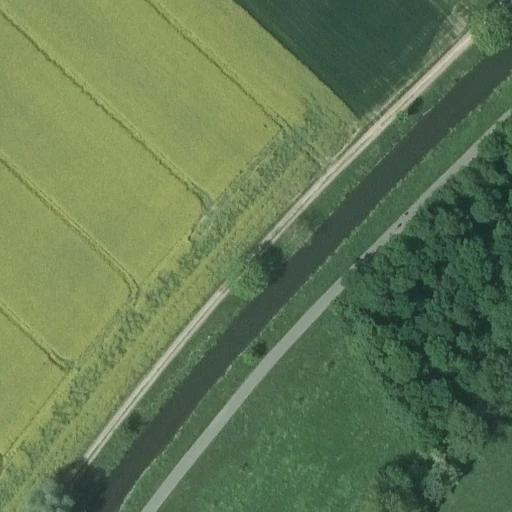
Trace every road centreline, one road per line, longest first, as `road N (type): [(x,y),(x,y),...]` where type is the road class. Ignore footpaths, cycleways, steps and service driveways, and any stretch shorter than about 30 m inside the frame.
road 1 (track): [(506,0),(255,252),(147,375),(45,511)]
road 2 (track): [(150,511),(265,363),(511,114)]
